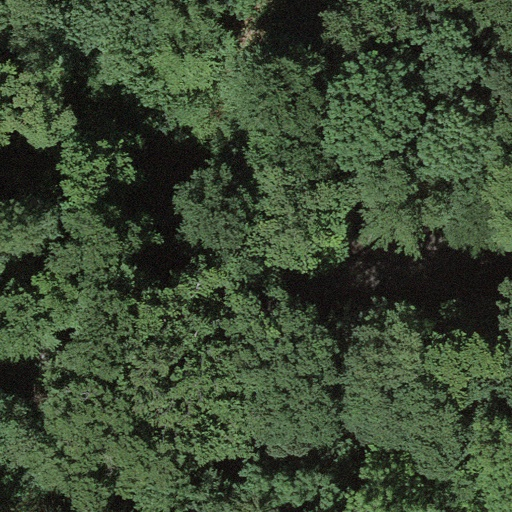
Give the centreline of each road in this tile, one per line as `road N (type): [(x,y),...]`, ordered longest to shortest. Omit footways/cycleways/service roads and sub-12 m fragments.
road 1 (track): [(0,371),(255,303),(329,247),(511,232)]
road 2 (track): [(0,93),(329,247)]
